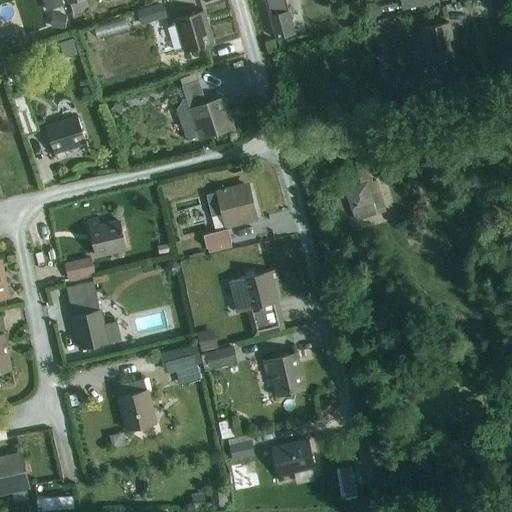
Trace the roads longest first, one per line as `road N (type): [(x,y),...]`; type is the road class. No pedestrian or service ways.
road 1 (residential): [(57,405),(16,227),(22,215),(51,198),(283,140)]
road 2 (residential): [(332,332),(283,140)]
road 3 (residential): [(283,140),(245,0)]
